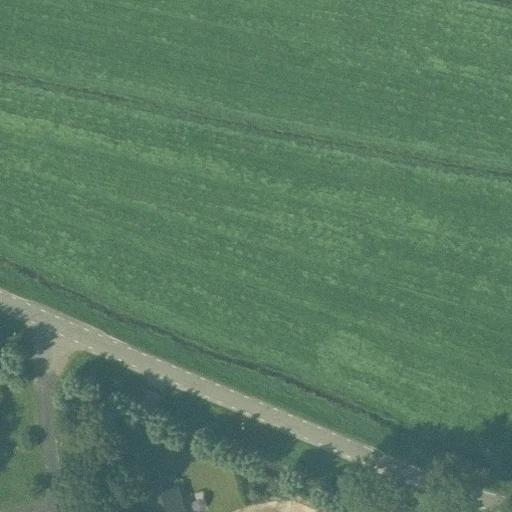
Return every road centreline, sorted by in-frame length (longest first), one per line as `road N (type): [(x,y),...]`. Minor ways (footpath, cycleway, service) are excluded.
road 1 (unclassified): [(511,506),(448,490),(0,299)]
road 2 (track): [(64,511),(48,432),(56,325)]
